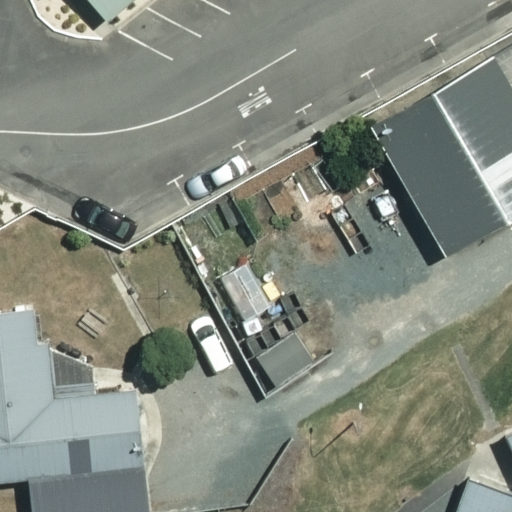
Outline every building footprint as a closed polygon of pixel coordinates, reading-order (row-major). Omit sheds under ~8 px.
[(92,0),(101,10),(113,0),(92,0)] [(511,28),(364,113),(418,208),(439,245),(511,203),(511,28)] [(218,271),(240,313),(266,300),(244,258),(218,271)] [(28,298),(0,300),(0,472),(22,470),(25,511),(141,511),(130,380),(90,384),(88,356),(44,338),(44,332),(31,333),(28,298)] [(299,352),(275,307),(238,327),(262,372),(299,352)] [(511,421),(499,428),(511,453),(511,421)] [(511,511),(511,486),(462,469),(446,511),(511,511)]
